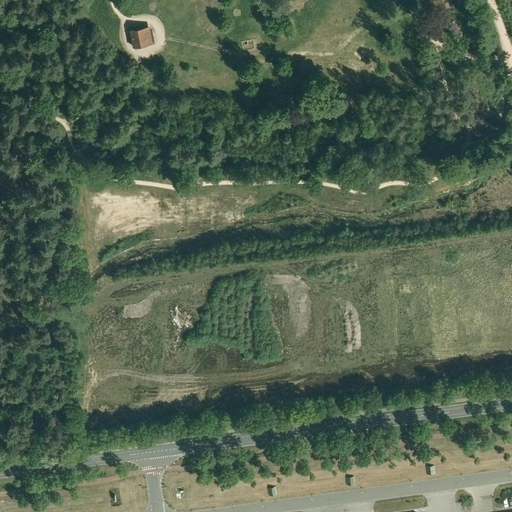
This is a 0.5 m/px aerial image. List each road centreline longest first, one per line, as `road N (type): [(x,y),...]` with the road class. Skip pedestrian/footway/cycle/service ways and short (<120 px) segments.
road 1 (tertiary): [(150,453),(511,405)]
road 2 (unclassified): [(250,511),(511,477)]
road 3 (tertiary): [(0,473),(150,453)]
